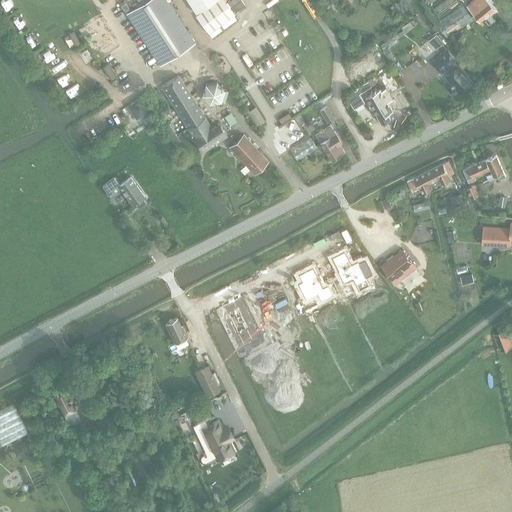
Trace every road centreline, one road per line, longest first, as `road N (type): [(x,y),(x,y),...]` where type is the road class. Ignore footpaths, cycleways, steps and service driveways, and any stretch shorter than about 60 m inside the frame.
road 1 (secondary): [(161,268),(504,96)]
road 2 (unclassified): [(161,268),(277,483)]
road 3 (secondary): [(0,354),(161,268)]
